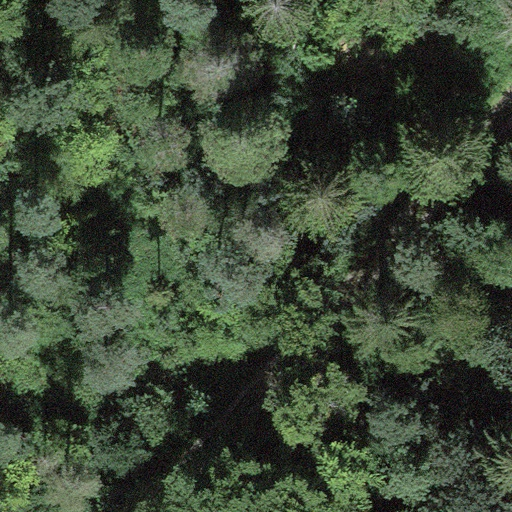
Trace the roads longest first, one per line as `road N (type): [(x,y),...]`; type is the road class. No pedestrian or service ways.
road 1 (track): [(148,511),(343,312),(511,121)]
road 2 (track): [(343,312),(385,511)]
